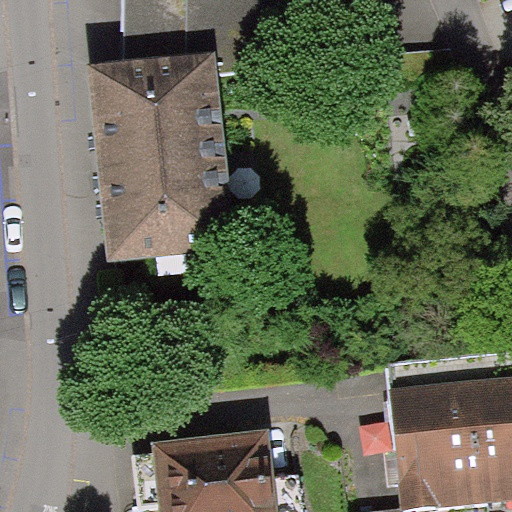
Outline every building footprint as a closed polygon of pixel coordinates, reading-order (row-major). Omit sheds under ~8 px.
[(103,0),(104,94),(189,84),(189,0),(103,0)] [(448,50),(381,60),(385,89),(452,80),(448,50)] [(104,94),(73,97),(91,292),(217,278),(196,84),(189,84),(104,94)] [(511,376),(390,387),(403,509),(417,508),(511,501),(511,376)] [(267,436),(154,448),(155,460),(138,462),(143,508),(161,506),(161,511),(300,511),(297,482),(273,485),(267,436)]
